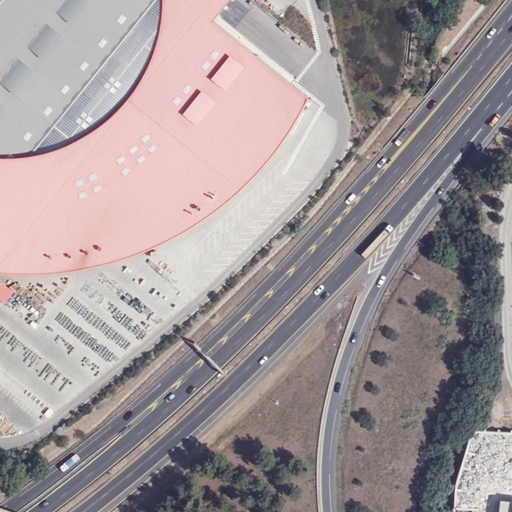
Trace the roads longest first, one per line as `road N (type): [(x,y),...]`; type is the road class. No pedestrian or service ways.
road 1 (motorway): [(86,511),(274,344),(511,73)]
road 2 (motorway): [(326,511),(331,411),(356,327),(425,209),(511,94)]
road 3 (unknown): [(90,387),(330,177),(346,122),(338,93)]
road 4 (motorway): [(313,260),(6,511)]
road 5 (motorway): [(313,260),(190,384),(38,511)]
road 6 (motorway): [(511,21),(313,260)]
road 7 (unknown): [(338,93),(244,8)]
